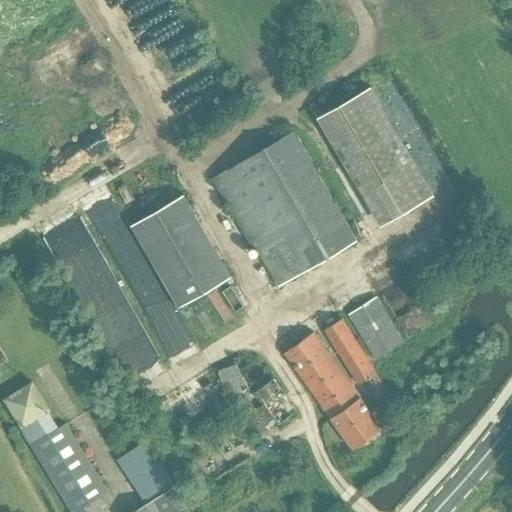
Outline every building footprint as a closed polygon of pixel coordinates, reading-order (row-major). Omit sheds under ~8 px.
[(366,89),(329,112),(395,220),(432,196),(366,89)] [(277,286),(354,242),(293,134),(216,178),(277,286)] [(179,308),(231,277),(183,195),(131,226),(179,308)] [(375,359),(402,343),(375,299),(348,315),(375,359)] [(375,402),(390,393),(342,320),(325,331),(361,384),(363,383),(375,402)] [(352,449),(382,427),(314,333),(284,354),(352,449)] [(236,364),(219,371),(230,396),(235,394),(243,406),(264,435),(265,435),(267,433),(296,412),(273,380),(257,392),(265,404),(255,411),(247,399),(241,391),(247,388),(236,364)] [(49,412),(50,411),(33,383),(6,399),(33,444),(31,445),(72,511),(85,511),(83,508),(107,493),(65,424),(59,428),(49,412)] [(228,421),(211,431),(216,441),(234,431),(228,421)] [(189,511),(170,481),(145,442),(117,460),(142,499),(143,498),(147,504),(132,511),(189,511)]
